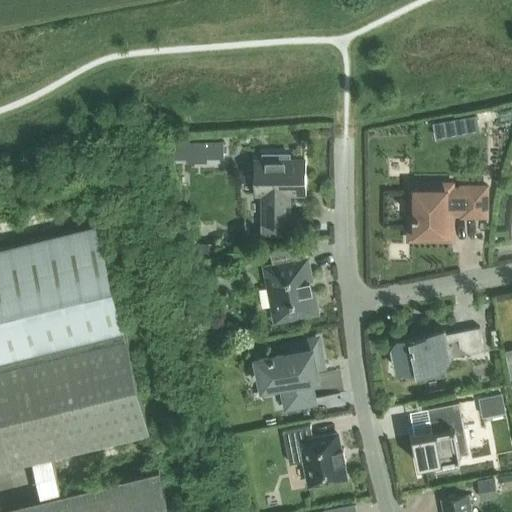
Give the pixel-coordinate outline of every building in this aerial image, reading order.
[(452,116),(431,120),(434,137),(455,133),(452,116)] [(222,139),(174,140),(175,156),(189,156),(189,160),(205,160),(205,156),(222,155),(222,139)] [(263,160),(256,160),(256,193),(263,192),(263,222),(289,222),(288,192),(304,192),(304,159),(289,159),(289,153),(263,154),(263,160)] [(409,239),(442,239),(452,239),(452,215),(487,215),(487,186),(452,185),(452,182),(409,182),(409,239)] [(64,450),(163,428),(118,220),(0,245),(0,468),(45,459),(53,495),(7,505),(7,511),(189,511),(178,464),(72,487),(64,450)] [(217,254),(217,241),(198,242),(198,255),(217,254)] [(274,266),(266,268),(270,287),(273,303),(271,304),(271,305),(274,321),(292,318),(291,316),(315,311),(306,260),(298,261),(297,253),(273,258),(272,258),(274,266)] [(235,265),(210,262),(208,277),(233,280),(235,265)] [(444,364),(449,355),(446,339),(458,336),(459,345),(469,352),(483,349),(479,326),(445,333),(444,329),(429,332),(427,335),(414,338),(413,335),(398,338),(392,346),(397,369),(418,365),(418,369),(444,364)] [(283,381),(287,404),(313,399),(308,376),(316,374),(314,364),(321,363),(316,339),(287,345),(289,352),(259,359),(264,384),(283,381)] [(505,411),(502,391),(479,396),(482,415),(505,411)] [(468,450),(464,426),(459,401),(427,407),(432,431),(413,435),(418,464),(432,461),(433,467),(458,463),(456,457),(461,456),(460,452),(468,450)] [(337,478),(345,476),(337,433),(313,438),(310,424),(283,429),(289,463),(305,460),(310,483),(324,480),(324,483),(338,480),(337,478)] [(499,493),(495,474),(478,477),(482,497),(499,493)] [(471,511),(468,494),(442,499),(444,511),(471,511)]
